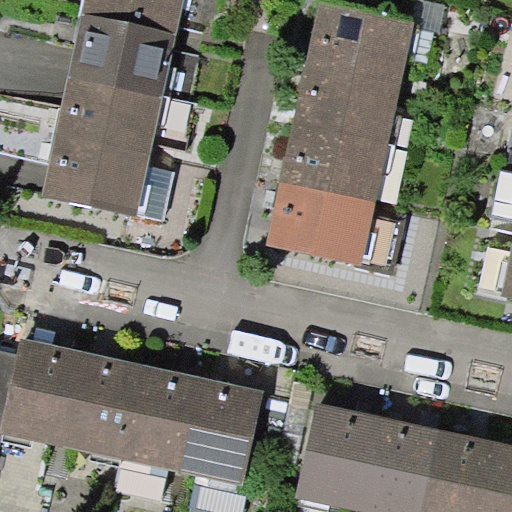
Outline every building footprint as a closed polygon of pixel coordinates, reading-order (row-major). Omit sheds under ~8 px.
[(91,0),(87,21),(171,39),(178,0),(91,0)] [(396,85),(409,26),(326,9),(313,68),(396,85)] [(87,21),(75,80),(158,98),(171,39),(87,21)] [(384,144),(396,85),(313,68),(301,127),(384,144)] [(75,80),(62,140),(146,157),(158,98),(75,80)] [(371,204),(384,144),(301,127),(288,186),(371,204)] [(62,140),(50,199),(133,216),(146,157),(62,140)] [(359,263),(371,204),(288,186),(276,245),(359,263)] [(85,357),(26,345),(8,428),(68,440),(85,357)] [(145,370),(85,357),(68,440),(127,453),(145,370)] [(204,382),(145,370),(127,453),(186,465),(204,382)] [(263,395),(204,382),(186,465),(246,478),(263,395)] [(378,420),(319,408),(301,491),(361,503),(378,420)] [(420,511),(438,433),(378,420),(361,503),(401,511),(420,511)] [(482,511),(497,445),(438,433),(420,511),(482,511)] [(511,511),(511,448),(497,445),(482,511),(511,511)]
